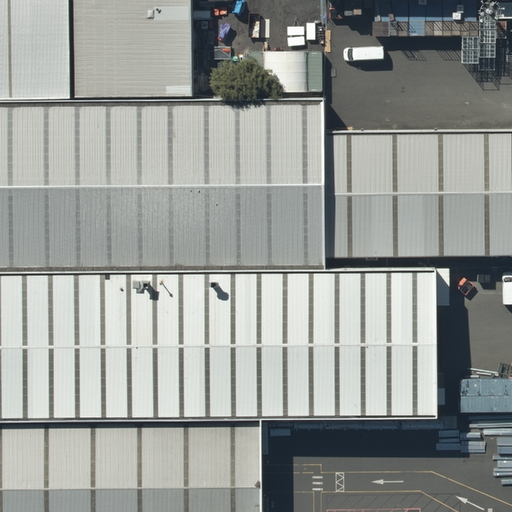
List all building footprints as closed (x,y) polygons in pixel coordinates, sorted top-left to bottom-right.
[(69,0),(0,0),(0,105),(71,104),(69,0)] [(69,0),(71,104),(193,104),(192,0),(69,0)] [(193,104),(71,104),(0,105),(0,276),(325,274),(325,260),(511,258),(511,181),(511,134),(326,136),(326,103),(193,104)] [(325,274),(0,276),(0,427),(263,425),(440,423),(438,272),(325,274)] [(0,511),(264,511),(263,425),(0,427),(0,511)]
